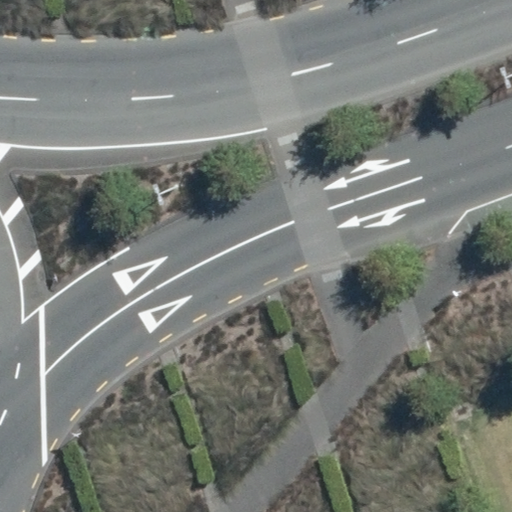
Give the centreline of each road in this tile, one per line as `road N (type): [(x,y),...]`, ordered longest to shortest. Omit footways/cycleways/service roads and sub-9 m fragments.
road 1 (tertiary): [(511,144),(281,222),(121,306),(44,375),(0,400)]
road 2 (tertiary): [(0,96),(132,99),(265,84),(511,3)]
